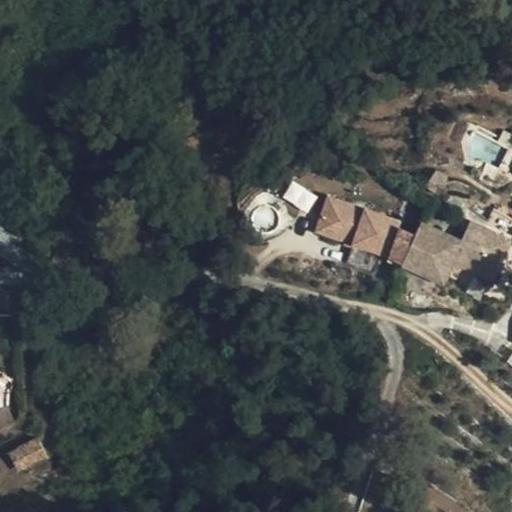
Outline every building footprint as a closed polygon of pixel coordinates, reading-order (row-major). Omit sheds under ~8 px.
[(358,228),(351,240),(369,249),(361,266),(391,278),(399,260),(408,264),(423,229),(351,199),(342,218),(358,228)] [(335,233),(351,240),(358,228),(342,218),(335,233)] [(468,295),(473,283),(482,263),(495,269),(492,278),(511,286),(511,237),(497,230),(488,249),(447,232),(428,275),(468,295)] [(487,289),(492,278),(495,269),(482,263),(473,283),(487,289)] [(6,408),(0,410),(0,423),(10,420),(6,408)] [(46,458),(40,438),(16,446),(22,466),(46,458)]
